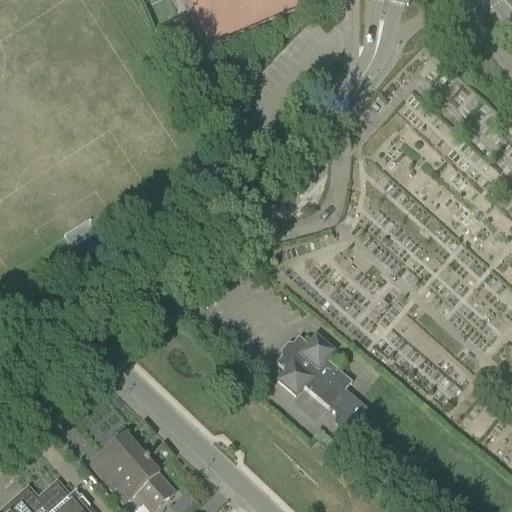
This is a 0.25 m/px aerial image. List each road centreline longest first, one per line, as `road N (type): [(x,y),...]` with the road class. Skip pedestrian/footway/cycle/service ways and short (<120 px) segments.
road 1 (unclassified): [(98,353),(372,61)]
road 2 (residential): [(267,511),(98,353)]
road 3 (unclassified): [(0,435),(98,353)]
